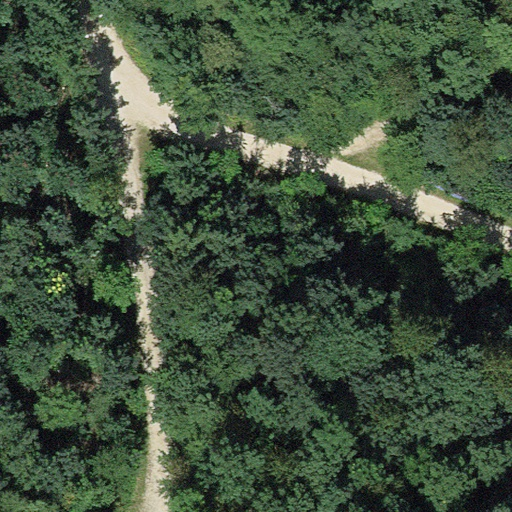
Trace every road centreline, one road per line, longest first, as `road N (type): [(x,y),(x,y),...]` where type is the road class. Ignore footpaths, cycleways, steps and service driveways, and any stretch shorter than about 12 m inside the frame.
road 1 (track): [(112,103),(511,244)]
road 2 (track): [(112,103),(164,365),(160,511)]
